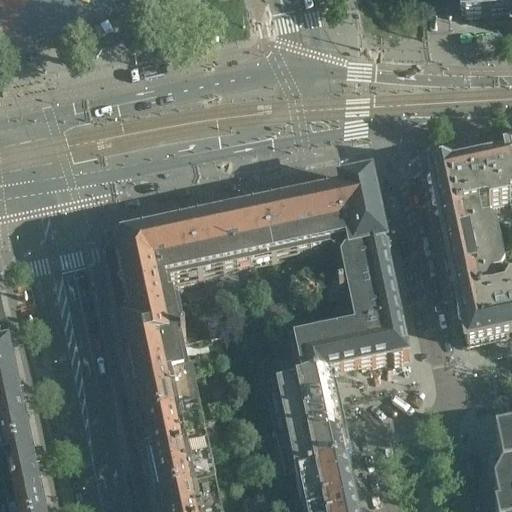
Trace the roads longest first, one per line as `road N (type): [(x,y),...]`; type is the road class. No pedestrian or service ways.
road 1 (residential): [(48,233),(399,159)]
road 2 (secondary): [(309,72),(26,125)]
road 3 (secondary): [(39,188),(321,138)]
road 4 (secondary): [(106,511),(48,233)]
road 5 (residential): [(399,159),(448,399)]
road 6 (residential): [(392,511),(379,439),(388,430),(445,419)]
road 7 (secondary): [(442,80),(309,72)]
road 8 (secondary): [(393,124),(511,109)]
